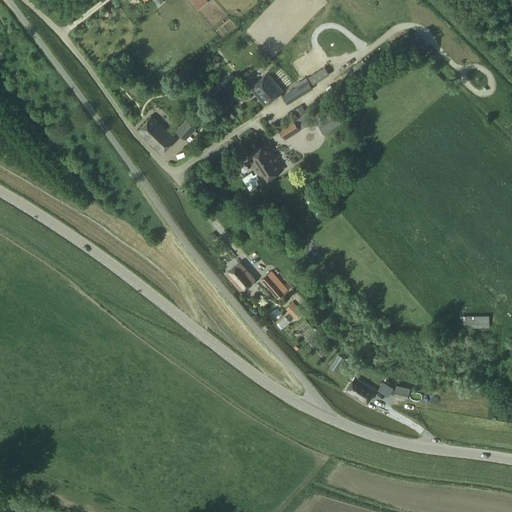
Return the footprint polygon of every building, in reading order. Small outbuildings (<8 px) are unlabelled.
[(310,62),(304,67),(308,72),(321,59),(312,49),(304,57),(310,62)] [(320,77),(317,72),(306,78),(296,84),(297,86),(282,96),(287,105),(313,89),(309,83),(320,77)] [(121,78),(116,73),(109,80),(114,85),(121,78)] [(282,91),(268,73),(250,88),(264,105),(282,91)] [(224,88),(236,79),(233,74),(221,83),(224,88)] [(305,112),(302,107),(295,111),(298,116),(305,112)] [(161,153),(175,138),(151,116),(137,131),(161,153)] [(192,132),(196,127),(187,118),(176,130),(185,139),(192,132)] [(300,130),(292,118),(277,128),(285,140),(300,130)] [(283,169),(266,143),(246,156),(262,182),(283,169)] [(239,262),(227,273),(225,275),(240,292),(255,280),(239,262)] [(288,289),(271,270),(261,279),(278,299),(288,289)] [(303,311),(293,301),(286,309),(296,318),(303,311)] [(275,312),(270,318),(275,324),(281,318),(275,312)] [(476,316),(476,324),(471,324),(471,327),(489,327),(489,316),(476,316)] [(276,325),(280,330),(289,322),(285,317),(276,325)] [(336,371),(345,359),(339,354),(329,366),(336,371)] [(375,389),(354,376),(344,392),(365,405),(375,389)] [(390,397),(394,387),(382,382),(378,391),(390,397)] [(394,396),(407,399),(410,389),(396,386),(394,396)]
